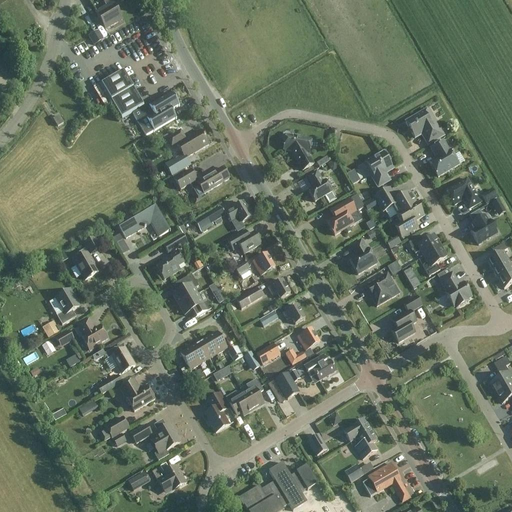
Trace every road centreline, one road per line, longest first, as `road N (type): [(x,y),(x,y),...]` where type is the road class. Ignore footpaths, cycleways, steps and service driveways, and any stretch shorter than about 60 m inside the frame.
road 1 (residential): [(499,328),(389,135),(295,114),(238,143)]
road 2 (tertiary): [(372,377),(238,143)]
road 3 (residential): [(221,471),(372,377)]
road 4 (tertiary): [(238,143),(174,40),(161,0)]
road 5 (unclassified): [(0,140),(40,82),(65,0)]
road 6 (tertiary): [(451,511),(372,377)]
road 7 (residential): [(511,455),(442,334)]
road 8 (residential): [(221,471),(151,358)]
